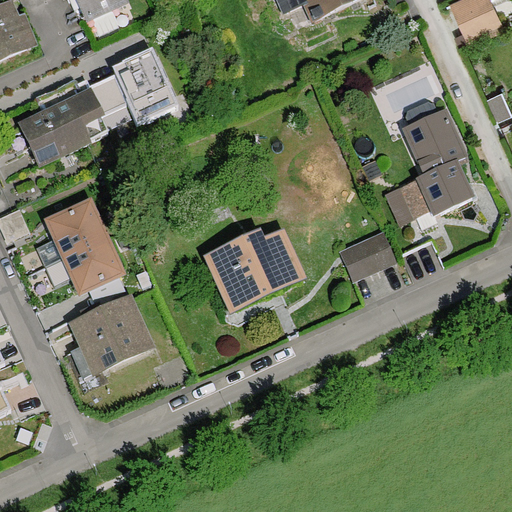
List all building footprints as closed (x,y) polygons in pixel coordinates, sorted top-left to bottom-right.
[(131,11),(126,0),(86,0),(80,3),(92,28),(131,11)] [(319,24),(371,2),(370,0),(279,0),(287,18),(312,7),(319,24)] [(475,40),(506,27),(494,0),(490,0),(462,12),(475,40)] [(0,68),(39,51),(28,25),(22,27),(15,10),(0,16),(0,68)] [(151,51),(113,70),(112,86),(96,98),(104,115),(124,106),(141,134),(183,111),(151,51)] [(27,130),(46,172),(96,149),(94,145),(114,136),(104,115),(96,98),(27,130)] [(430,183),(470,166),(450,121),(410,138),(430,183)] [(463,171),(407,195),(419,222),(436,215),(440,222),(478,206),(463,171)] [(124,274),(90,199),(46,219),(80,294),(124,274)] [(382,232),(339,252),(354,283),(397,262),(382,232)] [(238,321),(307,288),(286,244),(266,253),(262,245),(213,268),(238,321)] [(100,377),(157,351),(135,303),(78,329),(100,377)] [(0,418),(12,413),(0,383),(0,418)]
